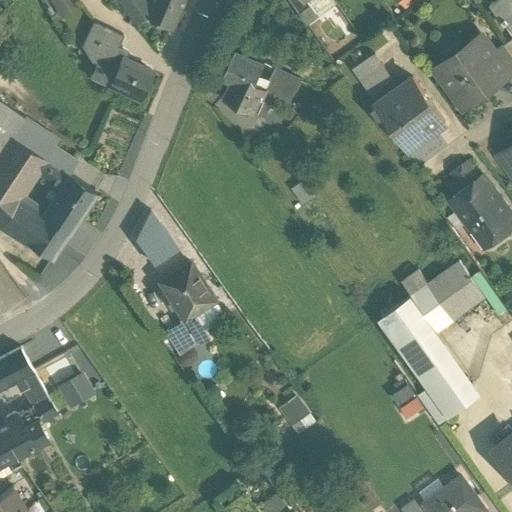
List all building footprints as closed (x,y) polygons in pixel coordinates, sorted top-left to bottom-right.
[(76,13),(67,0),(59,0),(55,3),(66,20),(76,13)] [(121,0),(138,23),(144,19),(151,1),(147,0),(121,0)] [(151,0),(151,1),(144,19),(174,31),(185,0),(151,0)] [(302,2),(300,0),(284,0),(297,17),(309,9),(303,1),(302,2)] [(304,0),(303,1),(309,9),(315,18),(333,5),(329,0),(304,0)] [(410,0),(406,3),(410,8),(402,14),(413,29),(448,4),(445,0),(410,0)] [(511,0),(499,0),(489,7),(503,27),(506,25),(511,33),(511,0)] [(309,9),(297,17),(303,26),(315,18),(309,9)] [(125,38),(92,22),(84,47),(99,69),(99,68),(116,76),(124,60),(125,60),(128,55),(118,51),(125,38)] [(494,56),(481,39),(435,72),(464,111),(482,98),(480,96),(507,77),(508,76),(494,56)] [(511,42),(503,49),(511,61),(511,42)] [(511,61),(503,49),(494,56),(508,76),(507,77),(508,80),(511,77),(511,61)] [(265,68),(236,54),(222,82),(230,85),(249,94),(248,97),(250,98),(255,87),(259,79),(265,68)] [(398,91),(374,58),(352,74),(376,107),(398,91)] [(125,60),(124,60),(116,76),(111,88),(141,101),(153,74),(125,60)] [(116,76),(99,68),(99,69),(94,80),(111,88),(116,76)] [(259,79),(255,87),(275,99),(289,106),(301,82),(276,70),(270,84),(259,79)] [(398,91),(376,107),(409,152),(445,126),(413,81),(398,91)] [(223,100),(258,116),(262,105),(250,98),(248,97),(249,94),(230,85),(228,88),(223,100)] [(275,99),(255,87),(250,98),(262,105),(270,109),(275,99)] [(0,103),(0,158),(13,138),(25,120),(0,103)] [(59,143),(25,120),(13,138),(49,162),(56,149),(59,143)] [(0,158),(0,225),(3,228),(20,201),(22,202),(39,175),(45,179),(54,166),(49,162),(13,138),(0,158)] [(80,165),(56,149),(49,162),(54,166),(70,177),(71,177),(80,165)] [(468,164),(450,175),(458,188),(476,177),(468,164)] [(70,177),(54,166),(45,179),(61,190),(70,177)] [(71,177),(70,177),(61,190),(52,203),(80,222),(98,195),(71,177)] [(490,189),(487,191),(479,181),(452,201),(459,211),(456,214),(476,241),(479,239),(487,249),(511,230),(511,226),(507,219),(510,216),(490,189)] [(22,202),(20,201),(3,228),(54,261),(71,235),(43,217),(22,202)] [(80,222),(52,203),(43,217),(71,235),(80,222)] [(137,241),(155,268),(179,252),(151,214),(137,241)] [(191,263),(160,283),(184,322),(215,302),(191,263)] [(459,264),(427,287),(453,322),(484,299),(459,264)] [(427,287),(382,320),(407,355),(437,334),(453,322),(427,287)] [(193,347),(179,324),(165,333),(179,355),(193,347)] [(482,396),(437,334),(407,355),(414,365),(410,368),(427,390),(448,420),(482,396)] [(21,350),(0,361),(0,390),(15,383),(34,373),(21,350)] [(34,373),(15,383),(22,394),(40,384),(34,373)] [(82,377),(60,389),(71,407),(92,395),(82,377)] [(448,420),(427,390),(417,397),(439,427),(448,420)] [(296,435),(315,423),(299,396),(279,407),(296,435)] [(48,398),(33,407),(41,422),(57,413),(48,398)] [(418,398),(400,410),(408,421),(425,409),(418,398)] [(33,407),(23,413),(26,419),(33,415),(37,423),(41,422),(33,407)] [(23,413),(18,416),(14,415),(7,419),(5,423),(8,428),(0,432),(0,467),(47,442),(37,423),(33,415),(26,419),(23,413)] [(511,442),(507,446),(501,445),(497,449),(496,455),(511,474),(511,442)] [(462,477),(424,504),(430,511),(484,511),(486,511),(462,477)] [(29,511),(14,486),(0,494),(0,511),(29,511)] [(422,511),(415,501),(402,510),(403,511),(422,511)]
